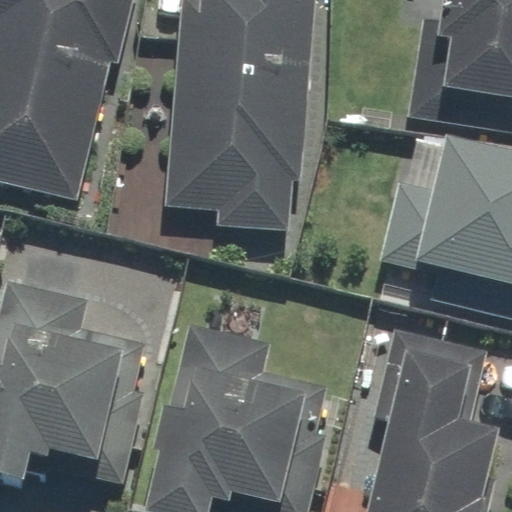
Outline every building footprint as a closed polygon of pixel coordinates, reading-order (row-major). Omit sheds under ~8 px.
[(0,0),(0,196),(70,214),(104,75),(113,77),(131,0),(0,0)] [(296,197),(311,0),(192,0),(192,11),(175,10),(158,220),(210,224),(209,240),(282,245),(286,197),(296,197)] [(415,29),(399,130),(511,148),(511,0),(430,0),(425,30),(415,29)] [(511,174),(432,156),(421,202),(394,195),(374,276),(430,289),(423,316),(511,336),(511,174)] [(0,504),(7,506),(15,470),(110,492),(143,358),(78,342),(85,314),(1,294),(0,297),(0,504)] [(180,335),(135,511),(295,511),(323,399),(260,384),(267,357),(180,335)] [(483,362),(386,339),(364,429),(377,431),(357,511),(475,511),(491,448),(464,441),(483,362)]
